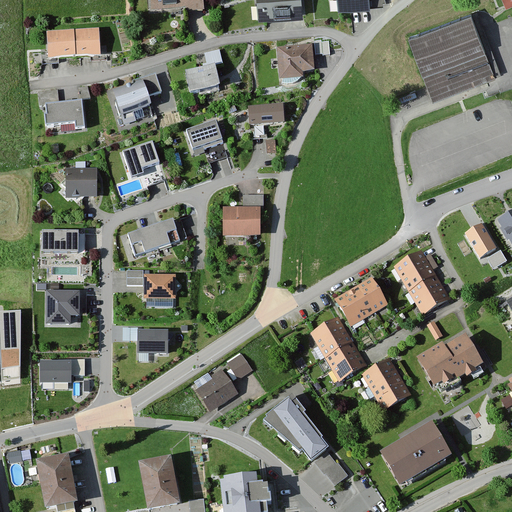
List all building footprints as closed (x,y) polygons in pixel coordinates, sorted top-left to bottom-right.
[(151,0),(152,14),(189,10),(190,15),(207,13),(206,0),(151,0)] [(304,0),(260,0),(262,21),(306,17),(304,0)] [(371,0),(339,0),(341,11),(373,8),(371,0)] [(498,78),(474,15),(409,39),(434,103),(498,78)] [(50,63),(103,59),(101,33),(48,36),(50,63)] [(314,47),(279,50),(282,82),(306,80),(305,75),(317,74),(314,47)] [(221,67),(189,74),(194,98),(226,90),(221,67)] [(157,77),(114,94),(125,125),(147,117),(146,113),(155,110),(152,101),(164,96),(157,77)] [(89,85),(79,87),(81,99),(90,97),(89,85)] [(41,101),(59,101),(59,90),(40,90),(41,101)] [(85,105),(45,110),(48,131),(79,127),(79,132),(88,131),(85,105)] [(286,107),(252,110),(253,128),(288,125),(286,107)] [(219,125),(190,135),(196,154),(226,143),(219,125)] [(156,144),(124,155),(133,182),(148,177),(147,173),(164,167),(156,144)] [(99,172),(68,173),(69,201),(100,200),(99,172)] [(244,212),(226,211),(226,240),(263,241),(264,199),(244,198),(244,212)] [(511,211),(499,219),(511,241),(511,211)] [(136,258),(183,243),(176,222),(129,238),(136,258)] [(495,247),(481,224),(466,233),(480,256),(495,247)] [(83,234),(45,235),(45,258),(83,257),(83,234)] [(501,249),(487,257),(494,268),(508,260),(501,249)] [(447,297),(421,253),(396,267),(422,311),(447,297)] [(127,284),(144,285),(145,270),(127,269),(127,284)] [(179,278),(147,279),(147,304),(180,303),(179,278)] [(352,323),(385,304),(371,280),(338,299),(352,323)] [(81,292),(45,293),(46,329),(74,329),(73,320),(82,319),(81,292)] [(19,311),(0,312),(0,316),(3,379),(18,376),(19,311)] [(364,364),(337,319),(313,334),(339,378),(364,364)] [(428,325),(436,339),(441,335),(434,322),(428,325)] [(137,356),(168,356),(168,333),(137,333),(137,356)] [(449,351),(446,346),(420,362),(438,392),(448,386),(450,389),(461,382),(462,383),(469,379),(471,382),(481,376),(479,373),(487,368),(469,339),(449,351)] [(254,374),(243,358),(229,367),(240,383),(254,374)] [(413,399),(389,361),(364,378),(387,415),(413,399)] [(74,365),(41,364),(40,385),(74,386),(74,365)] [(210,380),(212,383),(196,393),(211,417),(241,398),(224,371),(210,380)] [(268,420),(263,425),(282,438),(301,455),(304,452),(313,463),(329,450),(321,441),(323,439),(304,417),(306,415),(291,398),(267,419),(268,420)] [(455,458),(436,426),(384,456),(403,488),(455,458)] [(9,452),(9,461),(22,461),(22,452),(9,452)] [(337,465),(328,454),(314,464),(324,477),(326,476),(335,487),(348,477),(338,464),(337,465)] [(74,459),(40,465),(48,511),(53,511),(83,507),(74,459)] [(175,461),(143,467),(152,511),(165,511),(185,508),(175,461)] [(262,480),(226,483),(228,511),(272,511),(272,506),(277,505),(276,495),(270,496),(269,488),(262,488),(262,480)] [(191,499),(191,511),(205,511),(205,498),(191,499)]
